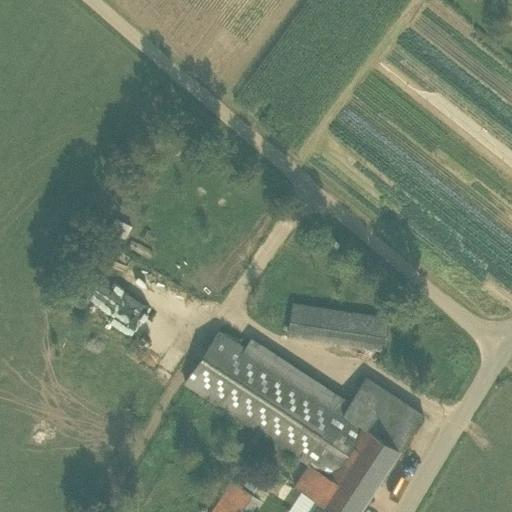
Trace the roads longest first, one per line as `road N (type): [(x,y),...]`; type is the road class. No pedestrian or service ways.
road 1 (unclassified): [(500,353),(94,0)]
road 2 (track): [(311,186),(211,324),(99,511)]
road 3 (unclassified): [(405,511),(500,353)]
